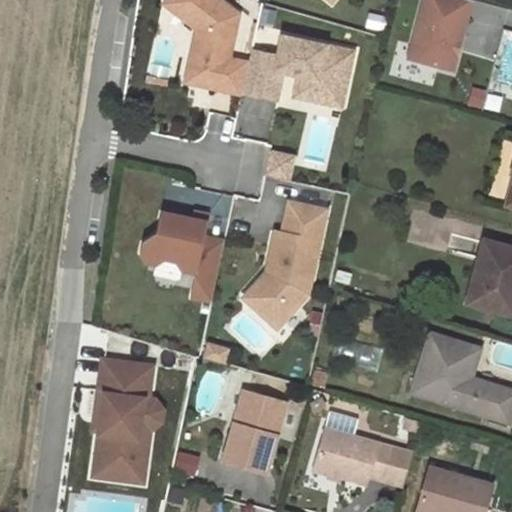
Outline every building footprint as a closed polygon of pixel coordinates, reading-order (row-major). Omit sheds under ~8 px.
[(242,92),(248,63),(229,59),(238,14),(219,0),(166,0),(164,4),(197,29),(192,51),(212,56),(205,86),(242,94),(242,92)] [(471,0),(424,0),(408,58),(452,70),(471,0)] [(248,63),(242,92),(277,100),(283,73),(298,76),(295,90),(316,94),(317,89),(344,95),(354,51),(282,35),(277,55),(251,50),(248,63)] [(185,82),(205,86),(212,56),(192,51),(185,82)] [(383,73),(381,82),(392,85),(394,77),(383,73)] [(293,97),(342,108),(344,95),(317,89),(316,94),(295,90),(293,97)] [(266,137),(272,102),(252,99),(249,120),(252,120),(250,134),(266,137)] [(287,155),(270,151),(264,176),(282,179),(287,155)] [(294,157),(287,155),(282,179),(289,181),(294,157)] [(326,209),(288,201),(282,232),(276,231),(267,272),(272,273),(271,279),(250,303),(277,328),(308,293),(326,209)] [(211,303),(224,242),(204,238),(207,223),(192,220),(160,213),(156,235),(142,244),(139,254),(145,264),(155,266),(164,260),(176,262),(182,271),(195,274),(190,299),(211,303)] [(194,213),(192,220),(207,223),(209,216),(194,213)] [(511,248),(485,242),(468,302),(508,313),(511,297),(511,248)] [(164,260),(155,266),(182,271),(176,262),(164,260)] [(272,273),(267,272),(244,297),(250,303),(271,279),(272,273)] [(480,348),(431,335),(415,393),(511,420),(511,418),(511,389),(472,378),(480,348)] [(204,360),(223,365),(227,351),(208,345),(204,360)] [(154,363),(103,356),(98,390),(105,391),(100,428),(94,473),(143,480),(149,438),(138,436),(144,396),(148,397),(154,363)] [(313,370),(311,383),(325,387),(328,373),(313,370)] [(105,391),(98,390),(93,427),(100,428),(105,391)] [(286,403),(247,393),(238,425),(234,424),(223,461),(266,473),(286,403)] [(138,436),(149,438),(151,427),(163,420),(164,408),(156,398),(148,397),(144,396),(138,436)] [(325,430),(314,468),(365,483),(367,475),(382,480),(392,447),(325,430)] [(392,447),(382,480),(403,485),(412,453),(392,447)] [(429,468),(418,510),(425,511),(482,511),(490,484),(429,468)] [(169,482),(166,496),(177,499),(179,486),(169,482)]
